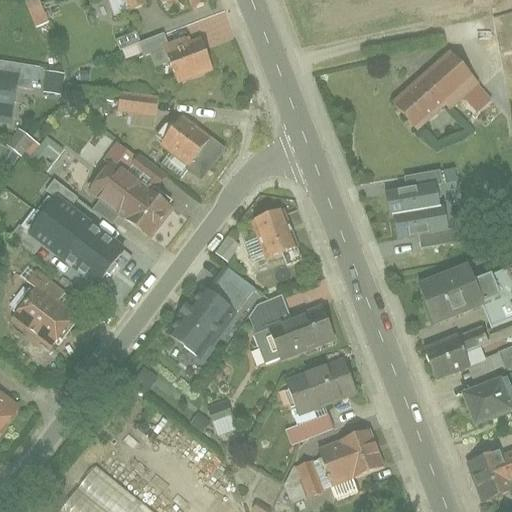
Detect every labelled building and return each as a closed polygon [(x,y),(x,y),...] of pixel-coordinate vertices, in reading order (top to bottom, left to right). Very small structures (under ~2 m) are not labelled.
[(21,0),(32,29),(60,18),(55,6),(40,12),(35,0),(21,0)] [(103,0),(109,17),(143,6),(140,0),(103,0)] [(208,6),(205,0),(165,0),(167,5),(179,0),(187,0),(192,12),(208,6)] [(172,84),(211,72),(200,41),(189,45),(186,38),(169,45),(166,36),(139,46),(144,60),(161,54),(172,84)] [(480,86),(450,53),(392,105),(417,133),(444,109),(448,115),(480,86)] [(0,126),(12,128),(18,77),(0,74),(0,126)] [(42,92),(57,94),(60,78),(45,75),(42,92)] [(511,119),(511,83),(492,101),(510,121),(511,119)] [(114,95),(113,103),(147,105),(147,98),(114,95)] [(113,104),(112,114),(147,116),(147,107),(113,104)] [(161,146),(203,179),(224,151),(182,119),(161,146)] [(44,138),(39,146),(21,134),(10,150),(45,173),(61,150),(44,138)] [(89,194),(151,242),(174,213),(111,165),(89,194)] [(437,186),(385,196),(389,221),(396,219),(400,242),(450,233),(446,211),(442,212),(437,186)] [(98,288),(125,253),(57,201),(31,236),(98,288)] [(296,253),(281,214),(250,226),(264,264),(296,253)] [(470,265),(417,289),(435,330),(482,309),(492,332),(511,323),(511,292),(502,297),(493,277),(478,283),(470,265)] [(236,314),(253,291),(223,268),(205,291),(236,314)] [(10,324),(51,353),(75,320),(58,308),(66,297),(35,275),(26,287),(33,292),(10,324)] [(233,315),(200,291),(165,336),(198,361),(233,315)] [(336,343),(323,309),(290,321),(282,300),(255,310),(248,320),(267,369),(336,343)] [(455,338),(423,351),(437,384),(469,370),(455,338)] [(485,358),(490,374),(511,367),(511,351),(511,349),(485,358)] [(356,398),(342,362),(284,385),(298,420),(356,398)] [(142,371),(131,387),(143,395),(154,379),(142,371)] [(511,391),(508,382),(461,399),(473,433),(511,419),(511,391)] [(0,435),(20,408),(0,394),(0,435)] [(386,469),(371,431),(318,453),(333,491),(386,469)] [(496,454),(469,465),(485,504),(511,493),(511,491),(510,486),(511,485),(511,455),(499,460),(496,454)] [(150,511),(95,469),(61,511),(150,511)]
